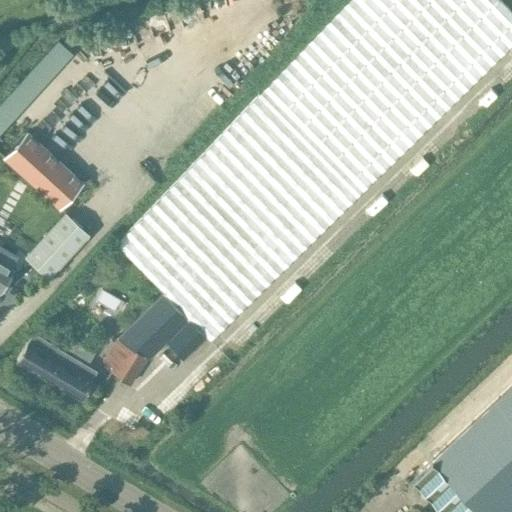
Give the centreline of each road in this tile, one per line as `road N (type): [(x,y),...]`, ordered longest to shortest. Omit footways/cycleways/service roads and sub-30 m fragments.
road 1 (unknown): [(0,325),(61,262),(141,113),(226,20)]
road 2 (secondary): [(0,426),(143,511)]
